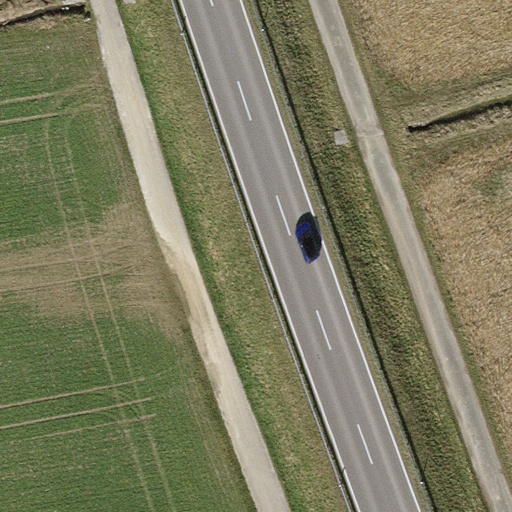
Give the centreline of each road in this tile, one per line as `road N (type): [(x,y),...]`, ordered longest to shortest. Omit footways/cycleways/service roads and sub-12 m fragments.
road 1 (track): [(326,0),(507,511)]
road 2 (secondary): [(393,511),(214,0)]
